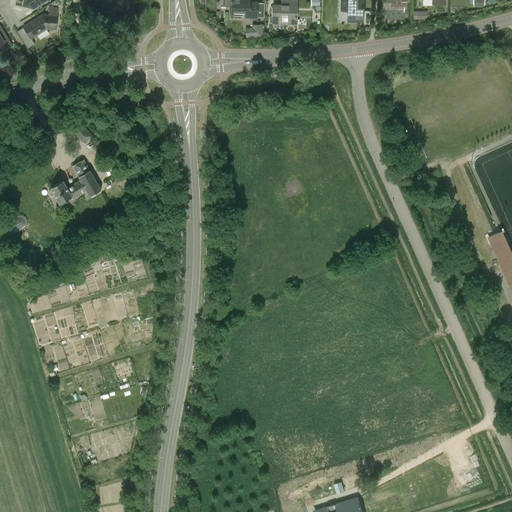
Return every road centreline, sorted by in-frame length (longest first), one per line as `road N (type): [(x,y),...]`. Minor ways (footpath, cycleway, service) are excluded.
road 1 (residential): [(511,455),(363,124),(357,50)]
road 2 (tertiary): [(163,511),(196,280),(194,217)]
road 3 (residential): [(357,50),(511,20)]
road 4 (tertiary): [(173,89),(194,217)]
road 5 (tertiary): [(194,217),(192,88)]
